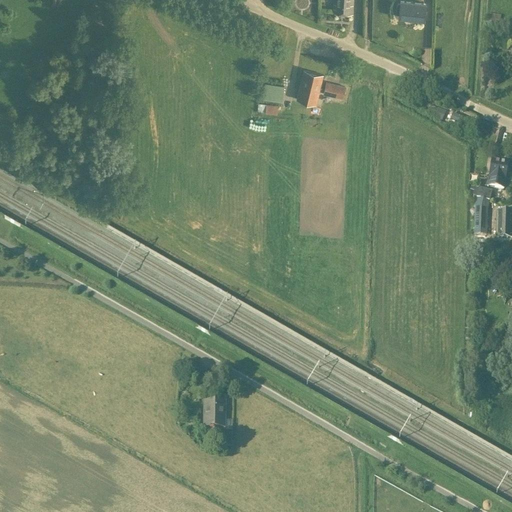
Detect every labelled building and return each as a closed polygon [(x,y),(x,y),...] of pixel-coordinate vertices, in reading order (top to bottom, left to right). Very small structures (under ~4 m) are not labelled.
[(333,0),(333,13),(352,14),(353,0),(333,0)] [(426,3),(400,0),(399,3),(398,3),(396,7),(396,10),(396,14),(398,14),(398,17),(406,18),(406,19),(409,21),(413,21),(417,21),(417,19),(424,20),(426,3)] [(501,17),(488,14),(486,28),(498,30),(501,17)] [(323,74),(303,70),(296,99),(316,104),(323,74)] [(345,86),(325,82),(323,94),(342,98),(345,86)] [(263,101),(283,101),(284,84),(264,84),(263,101)] [(278,106),(258,104),(257,111),(277,114),(278,106)] [(443,121),(447,111),(431,105),(427,115),(443,121)] [(453,112),(449,120),(469,131),(474,123),(453,112)] [(495,179),(494,188),(504,189),(508,162),(491,160),(488,178),(495,179)] [(491,194),(492,192),(479,189),(476,201),(489,202),(491,194)] [(475,216),(487,217),(488,210),(489,202),(476,201),(474,211),(475,211),(475,216)] [(511,238),(511,212),(497,212),(496,238),(511,238)] [(474,221),(474,236),(475,236),(474,243),(482,243),(483,236),(487,236),(488,236),(488,230),(487,230),(487,227),(489,227),(489,222),(474,221)] [(224,428),(225,403),(204,403),(204,428),(224,428)] [(224,448),(232,448),(232,432),(224,431),(224,448)]
